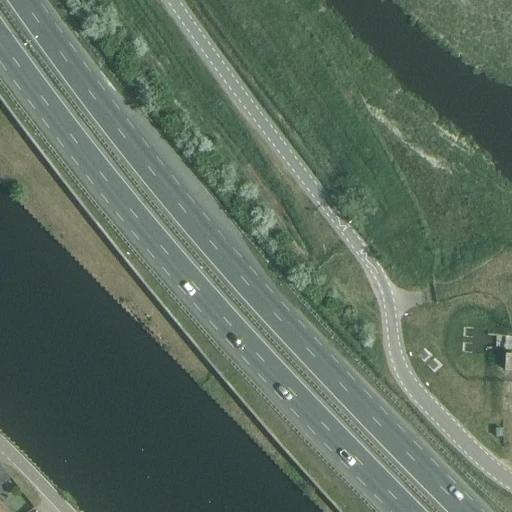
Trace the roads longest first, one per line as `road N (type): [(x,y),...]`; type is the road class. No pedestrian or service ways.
road 1 (trunk): [(464,511),(294,341),(22,0)]
road 2 (trunk): [(0,50),(190,282),(408,511)]
road 3 (unclassified): [(511,483),(404,378),(377,274),(166,0)]
road 4 (track): [(511,299),(471,285),(387,303)]
